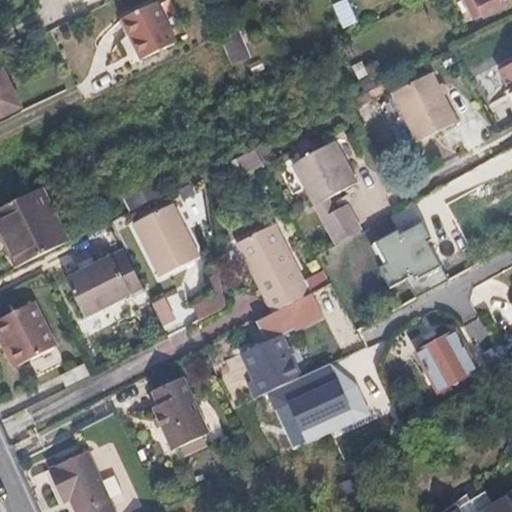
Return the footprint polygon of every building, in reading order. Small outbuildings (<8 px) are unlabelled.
[(487,12),(511,0),(467,0),(475,15),(485,11),(487,12)] [(177,43),(156,1),(123,17),(143,59),(177,43)] [(238,28),(217,36),(229,66),(249,58),(238,28)] [(511,65),(502,71),(511,90),(511,65)] [(0,115),(21,106),(2,67),(0,68),(0,115)] [(459,123),(434,75),(394,96),(418,144),(459,123)] [(353,112),(374,100),(370,92),(348,103),(353,112)] [(360,232),(353,219),(347,207),(335,213),(329,199),(358,185),(336,145),(293,167),(329,232),(335,246),(341,244),(360,232)] [(239,172),(259,163),(253,149),(232,159),(239,172)] [(63,242),(37,190),(0,209),(0,241),(14,267),(63,242)] [(190,246),(177,221),(170,207),(130,227),(137,243),(157,281),(197,261),(190,246)] [(244,243),(272,300),(277,311),(311,293),(331,283),(325,272),(306,282),(276,225),(244,243)] [(367,245),(360,232),(341,244),(348,256),(367,245)] [(136,275),(124,253),(110,260),(108,260),(65,284),(83,319),(84,321),(127,298),(132,299),(144,293),(136,275)] [(226,309),(220,273),(206,280),(214,297),(193,308),(200,322),(226,309)] [(281,335),(323,313),(311,293),(277,311),(258,321),(268,342),(281,335)] [(162,326),(177,319),(164,295),(150,303),(162,326)] [(0,320),(0,336),(2,340),(0,341),(0,349),(11,371),(13,372),(17,370),(56,348),(32,302),(0,320)] [(479,370),(457,332),(418,354),(438,392),(479,370)] [(303,378),(292,354),(296,352),(293,346),(289,348),(281,335),(268,342),(244,354),(256,379),(249,383),(258,399),(303,378)] [(509,368),(495,345),(482,351),(496,376),(509,368)] [(59,373),(63,385),(86,376),(82,364),(59,373)] [(210,435),(186,377),(155,391),(161,404),(156,407),(174,450),(210,435)] [(45,399),(39,384),(16,395),(23,410),(45,399)] [(370,448),(350,403),(345,405),(342,399),(339,400),(331,384),(295,400),(306,426),(301,429),(308,444),(331,434),(345,462),(370,448)] [(114,511),(90,454),(51,472),(64,503),(72,500),(77,511),(114,511)] [(511,511),(511,494),(483,511),(479,511),(472,500),(451,511),(511,511)]
